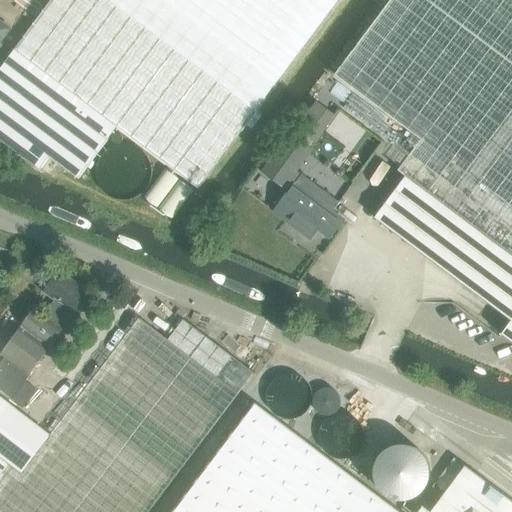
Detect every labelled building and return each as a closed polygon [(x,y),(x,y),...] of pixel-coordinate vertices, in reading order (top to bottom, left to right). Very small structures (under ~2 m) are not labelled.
[(51,0),(14,51),(117,128),(199,190),(275,88),(333,11),(340,0),(51,0)] [(511,0),(391,0),(343,66),(336,76),(422,140),(399,171),(407,176),(511,254),(511,0)] [(0,42),(9,30),(0,23),(0,42)] [(14,51),(0,69),(0,139),(41,171),(49,158),(78,179),(117,128),(14,51)] [(317,102),(296,130),(306,137),(326,110),(317,102)] [(289,133),(261,172),(289,193),(302,175),(298,172),(313,151),(289,133)] [(150,175),(150,174),(150,168),(148,164),(145,158),(142,154),(138,151),(133,148),(128,147),(122,146),(117,147),(112,148),(107,151),(102,156),(99,160),(97,164),(95,169),(95,175),(96,182),(98,186),(100,190),(105,195),(110,198),(114,200),(119,201),(124,202),(128,201),(134,199),(139,196),(143,193),(145,190),(148,184),(150,180),(150,175)] [(146,197),(174,217),(195,188),(167,168),(146,197)] [(289,193),(274,213),(284,221),(310,240),(318,229),(331,239),(346,220),(334,211),(341,201),(302,174),(302,175),(289,193)] [(402,182),(375,219),(511,320),(501,335),(511,343),(511,254),(407,176),(402,182)] [(34,311),(1,355),(5,358),(0,364),(0,391),(23,408),(36,390),(26,383),(89,296),(58,274),(44,294),(66,310),(55,326),(34,311)] [(22,473),(9,464),(0,476),(0,511),(147,511),(252,374),(182,321),(175,331),(167,341),(138,319),(51,434),(22,473)] [(22,473),(51,434),(40,426),(0,397),(0,456),(9,464),(22,473)] [(396,511),(255,405),(174,511),(396,511)] [(373,486),(420,502),(436,456),(390,439),(373,486)] [(433,487),(444,496),(448,490),(466,467),(454,458),(433,487)] [(428,511),(423,507),(419,511),(511,511),(511,501),(466,467),(448,490),(431,511),(428,511)]
